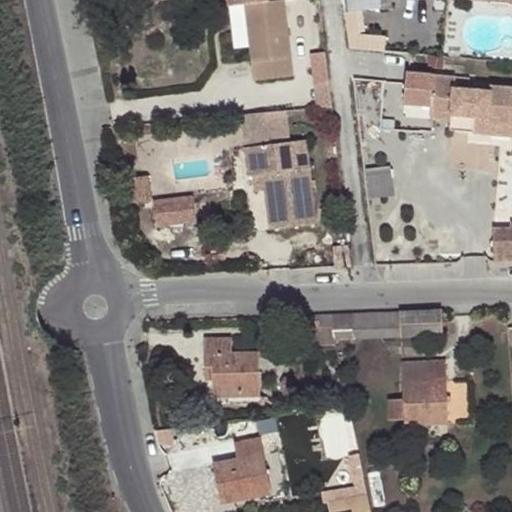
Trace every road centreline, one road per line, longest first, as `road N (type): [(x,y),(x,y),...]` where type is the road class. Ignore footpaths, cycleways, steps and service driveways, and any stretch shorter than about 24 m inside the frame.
road 1 (residential): [(363,298),(328,0)]
road 2 (tertiary): [(42,0),(89,281)]
road 3 (residential): [(121,304),(363,298)]
road 4 (tertiary): [(102,334),(134,485),(149,511)]
road 5 (residential): [(363,298),(511,295)]
